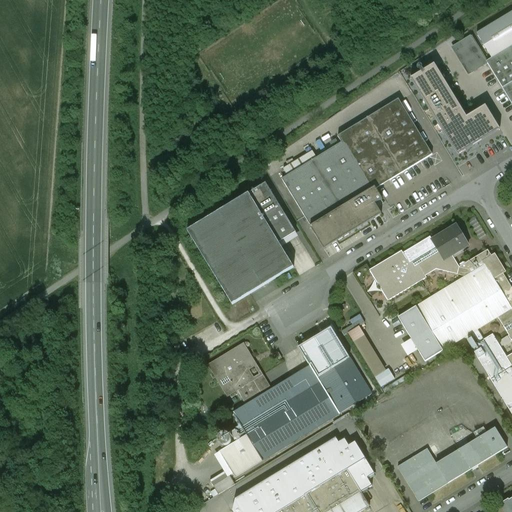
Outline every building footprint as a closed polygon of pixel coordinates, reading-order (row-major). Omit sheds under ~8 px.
[(511,12),(476,34),(491,58),(511,45),(511,12)] [(486,62),(471,38),(456,47),(470,70),(473,68),(475,71),(477,75),(481,73),(485,79),(493,74),(486,62)] [(511,45),(491,58),(486,62),(493,74),(502,88),(511,104),(511,45)] [(438,67),(412,82),(459,162),(503,135),(487,108),(469,118),(438,67)] [(493,74),(485,79),(481,73),(477,75),(482,82),(481,83),(489,96),(502,88),(493,74)] [(333,148),(281,179),(311,227),(374,188),(375,189),(432,155),(398,99),(337,137),(341,143),(338,145),(336,141),(331,144),(333,148)] [(295,233),(265,183),(248,194),(278,243),(295,233)] [(374,188),(311,227),(324,249),(380,214),(374,204),(381,200),(375,189),(374,188)] [(278,243),(248,194),(187,231),(232,305),(293,268),(278,243)] [(432,241),(436,249),(444,261),(452,256),(469,246),(457,226),(432,241)] [(403,254),(410,265),(413,263),(436,249),(432,241),(430,238),(403,254)] [(459,268),(452,256),(444,261),(436,249),(413,263),(415,267),(419,265),(426,277),(436,270),(464,277),(465,278),(470,275),(469,270),(459,268)] [(511,308),(511,288),(504,274),(506,273),(495,254),(492,256),(488,251),(459,268),(469,270),(470,275),(485,265),(511,309),(511,308)] [(410,265),(403,254),(402,252),(370,271),(378,285),(377,287),(380,288),(388,302),(427,279),(426,277),(419,265),(415,267),(413,263),(410,265)] [(303,258),(298,261),(304,271),(309,268),(303,258)] [(511,309),(485,265),(470,275),(465,278),(416,307),(443,351),(472,334),(478,330),(498,318),(511,309)] [(443,351),(416,307),(398,318),(425,362),(443,351)] [(511,308),(511,309),(498,318),(509,336),(511,341),(511,354),(506,358),(511,366),(511,308)] [(350,319),(353,327),(364,324),(361,316),(350,319)] [(374,377),(385,370),(358,326),(347,332),(374,377)] [(331,328),(298,348),(309,366),(317,378),(350,358),(331,328)] [(484,341),(478,330),(472,334),(478,344),(484,341)] [(511,366),(506,358),(500,348),(498,343),(493,335),(484,341),(478,344),(478,345),(475,347),(478,352),(475,353),(511,414),(511,366)] [(509,336),(498,343),(500,348),(511,341),(509,336)] [(253,380),(243,363),(251,358),(243,345),(218,360),(219,361),(209,367),(218,381),(228,376),(244,403),(260,393),(253,381),(253,380)] [(350,358),(317,378),(320,383),(339,414),(371,394),(350,358)] [(284,381),(233,413),(246,435),(262,461),(293,443),(273,411),(295,398),(284,381)] [(295,398),(273,411),(293,443),(339,414),(320,383),(295,398)] [(235,429),(230,432),(236,442),(241,438),(235,429)] [(495,429),(436,464),(427,449),(397,467),(419,501),(448,484),(507,448),(495,429)] [(226,434),(225,434),(223,434),(222,434),(220,435),(220,436),(219,437),(219,439),(218,440),(219,441),(219,442),(219,443),(220,444),(221,445),(222,446),(224,446),(225,446),(227,446),(228,446),(229,445),(229,444),(230,443),(231,442),(231,441),(231,440),(231,439),(231,438),(230,436),(229,435),(228,434),(226,434)] [(262,461),(246,435),(241,438),(236,442),(219,452),(235,478),(262,461)] [(329,442),(321,447),(321,446),(320,446),(320,447),(313,452),(312,451),(311,452),(312,452),(304,457),(304,456),(303,457),(303,458),(295,462),(294,462),(295,463),(287,468),(286,467),(286,468),(278,473),(278,472),(277,472),(278,473),(270,478),(269,477),(268,478),(269,479),(261,483),(261,482),(260,483),(260,484),(253,488),(252,488),(251,488),(252,489),(244,494),(244,493),(243,493),(243,494),(236,499),(235,498),(234,499),(235,500),(231,511),(360,511),(369,506),(362,495),(368,491),(367,489),(371,486),(368,481),(375,476),(373,475),(374,474),(354,442),(348,446),(344,439),(338,442),(335,438),(335,437),(334,438),(334,439),(330,441),(330,440),(329,441),(329,442)] [(230,476),(212,484),(216,494),(234,485),(230,476)] [(511,511),(511,498),(508,501),(507,500),(500,505),(503,511),(511,511)]
